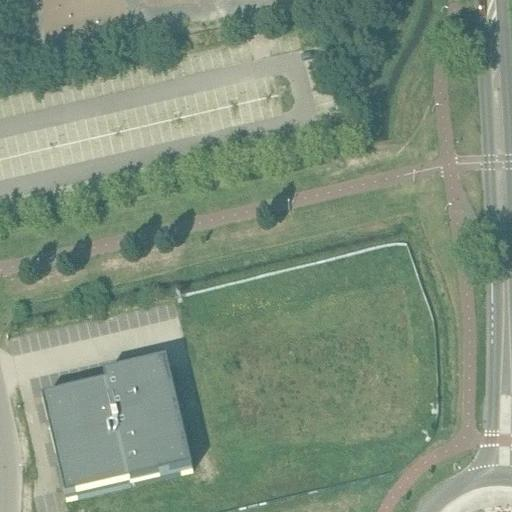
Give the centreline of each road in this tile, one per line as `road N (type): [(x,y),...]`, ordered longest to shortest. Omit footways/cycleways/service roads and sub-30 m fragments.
road 1 (secondary): [(506,345),(489,0)]
road 2 (secondary): [(506,345),(484,482)]
